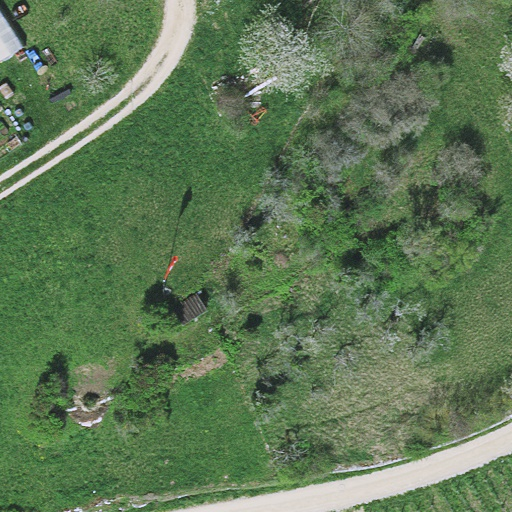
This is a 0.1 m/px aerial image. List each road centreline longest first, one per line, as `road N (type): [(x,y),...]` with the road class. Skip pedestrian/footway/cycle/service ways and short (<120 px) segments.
road 1 (unclassified): [(511,442),(468,463),(247,511)]
road 2 (track): [(0,188),(123,105),(174,0)]
